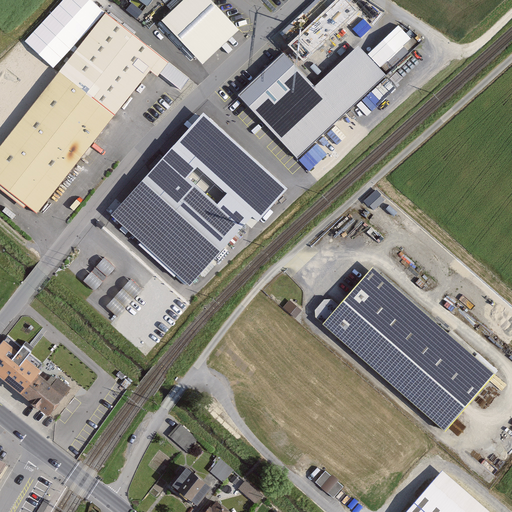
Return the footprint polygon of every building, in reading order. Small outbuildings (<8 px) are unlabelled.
[(153,0),(136,0),(148,8),(153,0)] [(211,0),(183,0),(161,21),(197,60),(235,25),(211,0)] [(352,0),(339,0),(335,5),(352,23),(363,12),(352,0)] [(102,9),(0,141),(0,183),(39,213),(149,71),(180,95),(192,79),(102,9)] [(284,54),(237,98),(298,161),(388,76),(359,47),(316,88),(284,54)] [(164,156),(111,214),(190,287),(243,229),(164,156)] [(377,187),(365,198),(373,207),(385,197),(377,187)] [(106,256),(85,279),(95,289),(117,266),(106,256)] [(495,376),(370,269),(321,325),(445,433),(495,376)] [(123,316),(142,285),(128,276),(109,307),(123,316)] [(3,340),(0,343),(0,379),(21,396),(38,374),(41,371),(26,359),(32,353),(24,346),(19,353),(3,340)] [(51,385),(38,374),(21,396),(48,418),(72,388),(57,377),(51,385)] [(172,437),(187,452),(198,440),(183,426),(172,437)] [(221,460),(212,471),(223,481),(232,470),(221,460)] [(211,486),(188,468),(172,488),(195,506),(211,486)] [(338,499),(348,488),(326,468),(316,479),(338,499)] [(463,511),(432,484),(406,511),(463,511)] [(253,488),(247,497),(257,504),(263,496),(253,488)] [(43,511),(50,502),(45,499),(36,511),(43,511)] [(228,511),(216,503),(209,511),(228,511)]
